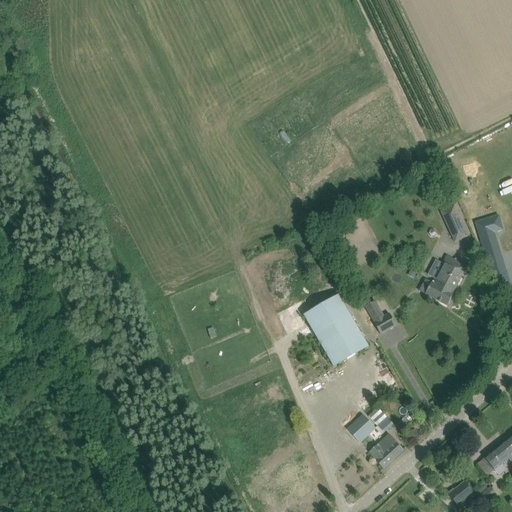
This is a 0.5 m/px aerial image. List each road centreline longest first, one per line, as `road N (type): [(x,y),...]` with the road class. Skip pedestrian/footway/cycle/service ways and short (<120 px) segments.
road 1 (track): [(142,511),(60,341),(0,246)]
road 2 (tertiary): [(354,511),(511,371)]
